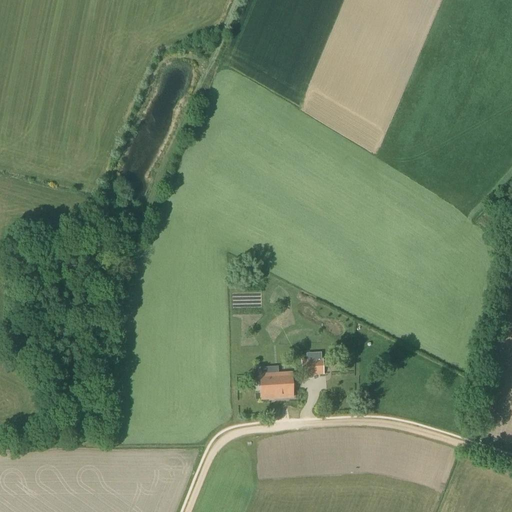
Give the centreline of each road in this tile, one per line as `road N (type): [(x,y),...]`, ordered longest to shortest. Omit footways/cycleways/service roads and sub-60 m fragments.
road 1 (track): [(511,460),(395,424),(285,424)]
road 2 (track): [(186,511),(223,437),(285,424)]
